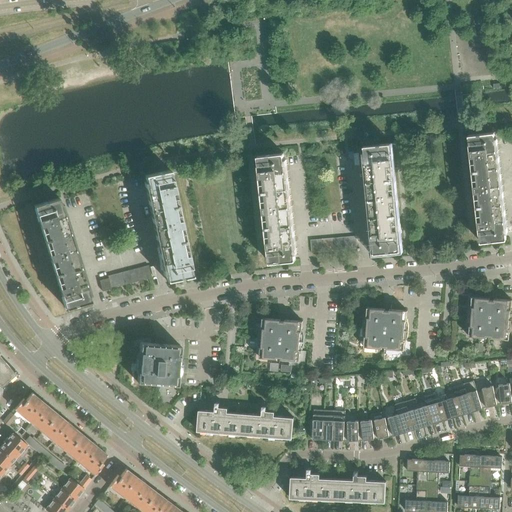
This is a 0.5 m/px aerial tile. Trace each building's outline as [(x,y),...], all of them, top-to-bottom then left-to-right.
[(500,168),(497,138),(495,138),(494,132),(468,135),(472,171),(500,168)] [(393,179),(390,147),(390,143),(364,146),(365,152),(363,152),(365,182),(393,179)] [(290,190),(286,159),(284,159),(283,153),(257,156),(262,194),(290,190)] [(504,202),(500,168),(472,171),(476,206),(504,202)] [(177,206),(171,174),(170,170),(144,175),(145,179),(146,181),(144,182),(150,212),(177,206)] [(396,213),(394,189),(393,179),(365,182),(369,215),(396,213)] [(293,223),(290,190),(262,194),(266,227),(293,223)] [(72,236),(62,203),(60,204),(59,198),(34,205),(35,209),(46,245),(72,236)] [(507,233),(504,202),(476,206),(480,242),(506,239),(505,233),(507,233)] [(185,241),(182,227),(177,206),(150,212),(157,247),(185,241)] [(400,251),(398,228),(396,213),(369,215),(372,247),(374,247),(374,253),(400,251)] [(297,254),(293,223),(266,227),(270,263),(296,260),(296,256),(296,254),(297,254)] [(82,266),(72,236),(46,245),(55,274),(82,266)] [(191,272),(189,260),(185,241),(157,247),(163,275),(165,274),(167,281),(192,275),(191,272)] [(151,278),(148,265),(141,267),(145,280),(151,278)] [(92,300),(85,276),(82,266),(55,274),(64,305),(66,308),(92,300)] [(145,280),(141,267),(135,269),(138,281),(145,280)] [(138,281),(135,269),(128,271),(131,283),(138,281)] [(131,283),(128,271),(121,272),(124,285),(131,283)] [(124,285),(121,272),(114,274),(118,287),(124,285)] [(118,287),(114,274),(108,276),(108,278),(111,288),(118,287)] [(111,288),(108,278),(99,281),(102,292),(111,289),(111,288)] [(508,329),(510,311),(511,311),(511,300),(495,299),(495,297),(494,297),(489,297),(488,298),(472,297),(471,308),(472,308),(471,326),(469,326),(469,336),(487,338),(487,336),(491,336),(491,338),(509,340),(510,329),(508,329)] [(404,339),(405,321),(406,321),(407,311),(390,309),(391,308),(384,307),(384,309),(367,307),(366,318),(368,318),(366,336),(365,336),(364,347),(382,348),(382,346),(386,347),(386,349),(404,350),(405,339),(404,339)] [(299,350),(301,332),(302,332),(303,321),(286,320),(286,318),(279,318),(279,319),(262,318),(262,329),(263,329),(261,347),(260,347),(259,357),(277,359),(277,357),(282,357),(281,359),(299,361),(300,350),(299,350)] [(176,374),(178,356),(179,356),(179,353),(180,346),(164,344),(164,341),(157,340),(156,340),(156,344),(140,342),(139,353),(140,353),(139,371),(138,371),(137,382),(155,383),(155,381),(159,382),(159,384),(177,385),(178,374),(176,374)] [(486,352),(487,347),(483,347),(483,344),(475,343),(475,351),(483,352),(483,351),(486,352)] [(0,386),(15,374),(0,356),(0,386)] [(481,408),(473,381),(463,384),(472,412),(477,410),(477,409),(481,408)] [(496,404),(492,386),(482,388),(482,390),(477,391),(474,381),(473,381),(481,408),(492,406),(492,405),(496,404),(496,405),(496,404)] [(511,402),(509,383),(499,385),(499,386),(493,387),(493,386),(492,386),(496,404),(507,403),(507,402),(511,402)] [(472,412),(463,384),(454,387),(462,414),(466,412),(466,413),(472,412)] [(462,414),(454,387),(453,387),(455,392),(445,394),(452,418),(458,416),(457,415),(462,414)] [(57,413),(46,405),(47,404),(42,400),(42,401),(31,393),(25,400),(23,398),(14,409),(17,411),(14,415),(16,417),(20,417),(24,420),(26,418),(42,432),(57,413)] [(442,420),(434,393),(424,396),(433,424),(438,422),(438,421),(442,420)] [(452,418),(445,394),(436,397),(435,393),(434,393),(442,420),(447,418),(447,419),(452,418)] [(433,424),(424,396),(425,400),(416,403),(415,398),(414,398),(423,426),(427,424),(427,425),(433,424)] [(423,426),(414,398),(405,401),(413,430),(419,428),(418,427),(423,426)] [(413,430),(405,401),(395,404),(403,432),(408,430),(408,431),(413,430)] [(245,435),(246,414),(237,413),(237,416),(231,415),(231,414),(227,413),(228,408),(219,407),(219,402),(216,402),(215,407),(215,414),(208,413),(208,411),(199,410),(197,431),(207,432),(207,430),(213,430),(213,432),(229,433),(230,431),(234,432),(236,432),(236,434),(245,435)] [(403,432),(395,404),(395,405),(398,414),(388,417),(388,419),(386,420),(385,417),(389,437),(399,434),(399,433),(403,432)] [(292,438),(294,418),(284,417),(284,420),(278,419),(278,417),(274,417),(275,412),(266,411),(266,406),(262,406),(261,418),(255,417),(255,414),(246,414),(245,435),(254,435),(254,433),(260,434),(260,436),(276,437),(276,435),(283,436),(283,438),(292,438)] [(323,438),(324,410),(314,409),(312,439),(318,439),(318,438),(323,438)] [(333,440),(334,410),(324,410),(323,438),(327,438),(327,440),(333,440)] [(343,441),(345,411),(334,410),(333,440),(339,440),(339,439),(343,439),(343,441)] [(359,441),(358,421),(347,421),(347,423),(345,423),(345,411),(343,441),(354,441),(354,439),(358,439),(358,441),(359,441)] [(81,434),(71,426),(72,425),(68,421),(67,422),(57,413),(42,432),(66,452),(81,434)] [(389,437),(385,417),(374,420),(375,422),(372,422),(372,420),(371,420),(374,440),(384,437),(384,436),(388,436),(389,437)] [(374,440),(371,420),(361,421),(361,423),(358,423),(358,421),(359,441),(369,440),(369,439),(373,438),(373,440),(374,440)] [(0,449),(12,461),(26,444),(13,433),(8,439),(7,438),(3,442),(4,443),(0,447),(0,449)] [(107,455),(105,453),(97,446),(97,445),(93,441),(92,442),(81,434),(66,452),(94,475),(103,464),(101,462),(107,455)] [(0,474),(12,461),(0,449),(0,474)] [(480,481),(481,455),(464,455),(464,456),(460,455),(459,466),(470,466),(469,481),(480,481)] [(491,482),(491,468),(502,468),(502,458),(498,457),(498,456),(481,455),(480,481),(491,482)] [(427,486),(428,460),(412,459),(412,460),(407,460),(407,470),(417,471),(416,486),(427,486)] [(438,487),(439,472),(449,473),(450,462),(445,462),(445,461),(428,460),(427,486),(438,487)] [(35,483),(42,474),(38,470),(34,466),(26,475),(30,479),(35,483)] [(21,475),(25,471),(21,467),(17,472),(21,475)] [(337,500),(339,479),(330,479),(329,481),(323,481),(323,479),(319,479),(320,474),(311,473),(311,469),(307,468),(307,480),(300,480),(301,477),(291,477),(290,498),(299,498),(299,496),(306,497),(306,499),(322,499),(322,497),(329,498),(329,500),(337,500)] [(155,491),(145,483),(145,482),(141,479),(140,480),(126,469),(120,476),(117,475),(109,486),(125,499),(140,511),(155,491)] [(385,502),(386,481),(376,481),(376,484),(370,483),(370,482),(366,481),(367,476),(358,476),(358,471),(354,471),(354,483),(347,482),(347,480),(339,479),(337,500),(346,501),(346,498),(353,499),(353,501),(369,502),(369,499),(376,500),(376,502),(385,502)] [(75,500),(84,489),(78,485),(70,478),(61,490),(75,500)] [(21,491),(27,485),(25,483),(22,481),(17,487),(21,491)] [(478,508),(480,481),(469,481),(468,496),(458,495),(457,506),(462,506),(462,507),(478,508)] [(490,497),(491,482),(480,481),(478,508),(495,509),(495,508),(500,508),(500,497),(490,497)] [(419,511),(425,511),(427,486),(416,486),(416,500),(406,500),(405,510),(409,510),(409,511),(419,511)] [(437,501),(438,487),(427,486),(425,511),(447,511),(448,502),(437,501)] [(75,500),(61,490),(54,499),(68,509),(75,500)] [(180,511),(181,511),(171,503),(171,502),(166,498),(166,499),(155,491),(140,511),(141,511),(180,511)] [(65,511),(68,509),(54,499),(45,510),(48,511),(65,511)]
